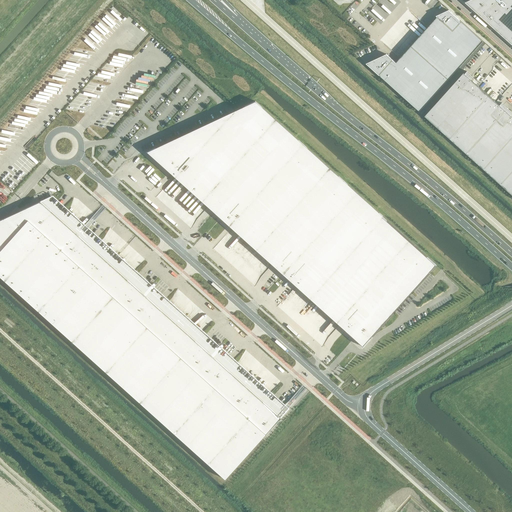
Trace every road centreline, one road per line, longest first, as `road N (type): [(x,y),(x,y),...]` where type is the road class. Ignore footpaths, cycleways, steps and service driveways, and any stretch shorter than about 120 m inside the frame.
road 1 (trunk): [(190,0),(511,266)]
road 2 (trunk): [(511,253),(234,18)]
road 3 (unclassified): [(364,404),(343,398),(103,182)]
road 4 (unclassified): [(511,305),(373,390),(364,404)]
road 5 (unclassified): [(364,404),(372,424),(470,511)]
